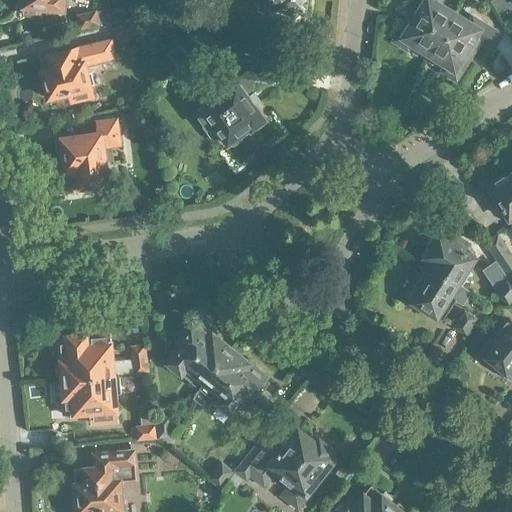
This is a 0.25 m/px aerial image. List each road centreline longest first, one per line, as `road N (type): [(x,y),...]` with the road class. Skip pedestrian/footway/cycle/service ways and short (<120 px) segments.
road 1 (residential): [(511,479),(311,315)]
road 2 (residential): [(17,511),(2,313),(7,272)]
road 3 (residential): [(232,248),(190,242),(7,272)]
road 4 (residential): [(387,176),(311,315)]
road 5 (residential): [(232,248),(341,143)]
road 6 (residential): [(511,96),(387,176)]
road 7 (residential): [(341,143),(351,112),(358,0)]
